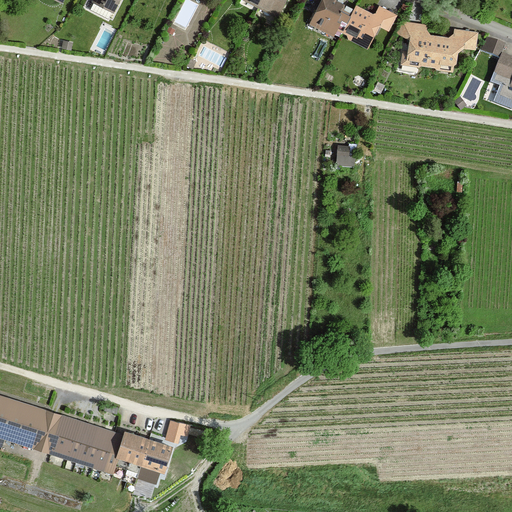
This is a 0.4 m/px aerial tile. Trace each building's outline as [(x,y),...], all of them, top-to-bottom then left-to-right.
[(93,0),(112,10),(117,0),(93,0)] [(261,0),(259,6),(277,16),(285,0),(261,0)] [(343,32),(354,11),(335,1),(335,0),(322,0),(324,0),(312,24),(334,35),(336,29),(343,32)] [(354,11),(343,32),(350,36),(349,39),(368,48),(379,25),(388,30),(396,15),(380,7),(375,16),(356,7),(354,11)] [(404,22),(398,33),(411,39),(410,52),(403,51),(402,64),(419,67),(422,65),(436,67),(438,69),(452,71),(453,65),(457,63),(458,52),(465,48),(475,49),(478,33),(455,30),(455,34),(450,38),(430,36),(426,30),(427,25),(404,22)] [(506,44),(489,37),(483,51),(500,58),(502,52),(506,44)] [(511,56),(502,52),(490,81),(501,85),(495,100),(511,107),(511,56)] [(191,59),(187,65),(193,68),(196,61),(191,59)] [(351,146),(338,145),(337,165),(354,166),(357,150),(351,149),(351,146)] [(125,436),(0,395),(0,436),(113,473),(116,465),(125,436)] [(118,413),(119,407),(106,404),(105,411),(118,413)] [(187,432),(189,425),(171,421),(167,439),(173,441),(175,430),(187,432)] [(125,436),(116,465),(140,472),(138,478),(146,480),(157,484),(162,470),(166,472),(173,447),(126,432),(125,436)] [(143,498),(146,480),(138,478),(137,478),(133,496),(143,498)]
